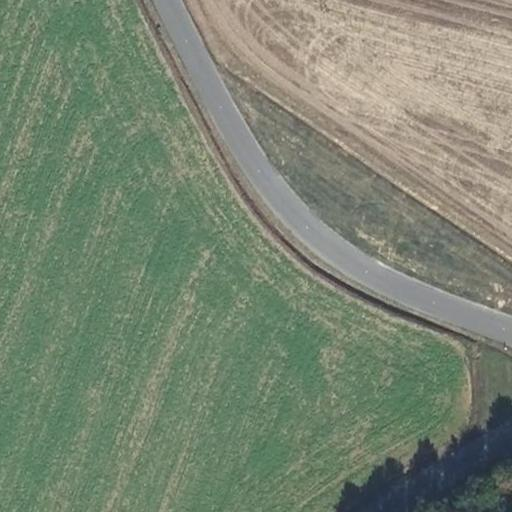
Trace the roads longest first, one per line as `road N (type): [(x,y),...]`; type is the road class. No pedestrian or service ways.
road 1 (tertiary): [(511,332),(384,281),(316,235),(258,174),(168,0)]
road 2 (tertiary): [(380,511),(511,434)]
